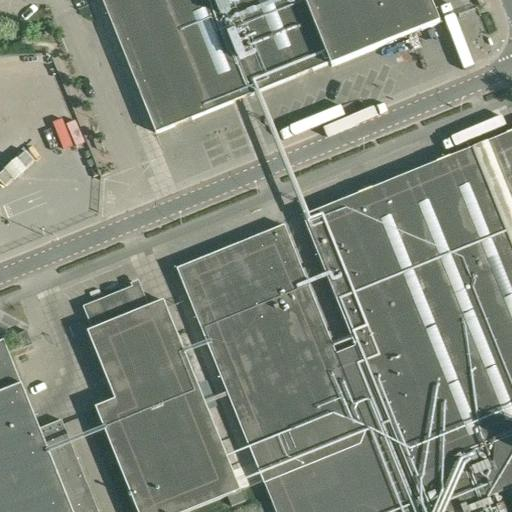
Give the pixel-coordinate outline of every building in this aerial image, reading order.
[(102,0),(157,134),(331,64),(332,67),(441,23),(431,0),(102,0)] [(511,132),(487,142),(473,148),(303,217),(356,347),(337,355),(285,226),(178,270),(265,485),(276,511),(492,511),(487,500),(486,499),(511,488),(511,132)] [(14,181),(27,170),(35,162),(26,152),(18,159),(5,170),(0,175),(0,181),(6,188),(14,181)] [(141,511),(188,511),(240,491),(164,303),(149,309),(140,286),(83,308),(92,330),(88,332),(115,400),(99,407),(141,511)] [(24,349),(32,346),(26,333),(18,336),(24,349)] [(0,511),(98,511),(62,421),(39,431),(21,386),(20,386),(3,342),(0,342),(0,511)] [(240,491),(226,497),(231,508),(245,502),(240,491)] [(495,511),(506,511),(501,497),(491,501),(495,511)]
